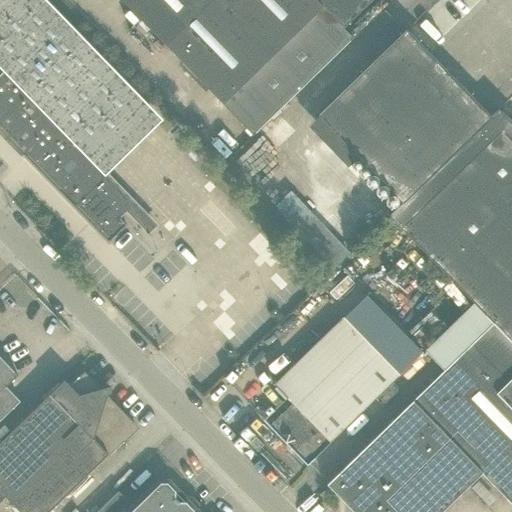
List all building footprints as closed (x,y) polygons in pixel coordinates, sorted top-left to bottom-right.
[(158,123),(39,0),(0,0),(0,62),(7,70),(4,73),(3,72),(0,75),(0,131),(108,243),(125,227),(118,220),(125,212),(147,235),(156,226),(106,173),(158,123)] [(120,0),(194,75),(194,80),(198,80),(252,135),(352,38),(343,28),(371,0),(120,0)] [(511,124),(498,110),(490,118),(406,30),(391,44),(316,117),(401,204),(387,217),(492,324),(511,344),(511,124)] [(332,268),(348,253),(324,228),(308,243),(332,268)] [(307,465),(398,376),(341,318),(273,384),(291,404),(269,426),(307,465)] [(511,410),(496,393),(511,377),(511,344),(492,324),(326,485),(352,511),(441,511),(481,473),(511,505),(511,410)] [(5,387),(17,375),(0,357),(0,420),(19,401),(5,387)] [(113,384),(97,388),(83,374),(70,387),(64,380),(0,442),(0,501),(5,497),(19,511),(49,511),(93,468),(107,455),(108,456),(136,428),(108,399),(113,384)] [(511,377),(496,393),(511,410),(511,377)] [(174,491),(167,483),(160,483),(129,511),(128,511),(114,496),(118,492),(118,491),(96,511),(193,511),(193,510),(185,502),(178,502),(175,498),(174,491)]
